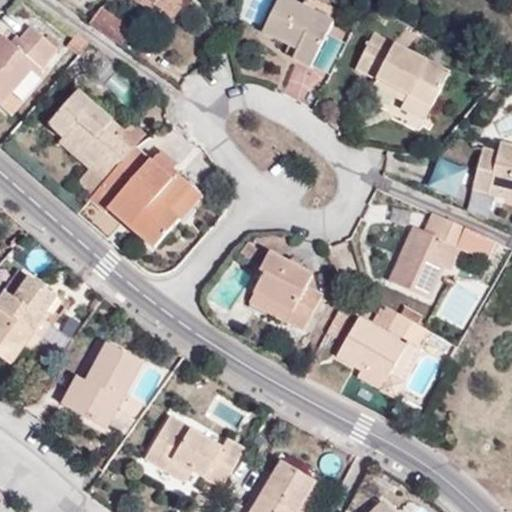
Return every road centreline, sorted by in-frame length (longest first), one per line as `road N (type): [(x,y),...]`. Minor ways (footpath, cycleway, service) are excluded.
road 1 (residential): [(147,313),(364,427),(470,511)]
road 2 (residential): [(258,210),(322,221),(365,174),(300,111),(223,88),(198,119)]
road 3 (residential): [(0,181),(147,313)]
road 4 (residential): [(147,313),(258,210)]
